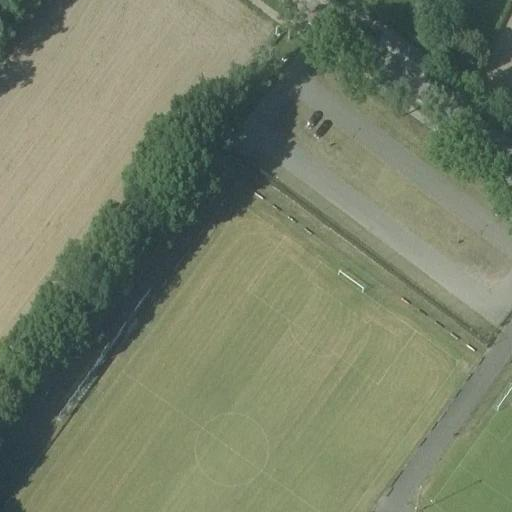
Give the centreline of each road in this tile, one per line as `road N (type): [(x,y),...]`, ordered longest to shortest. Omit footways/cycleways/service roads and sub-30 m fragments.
road 1 (track): [(0,381),(181,136),(250,134)]
road 2 (secondary): [(511,157),(296,0)]
